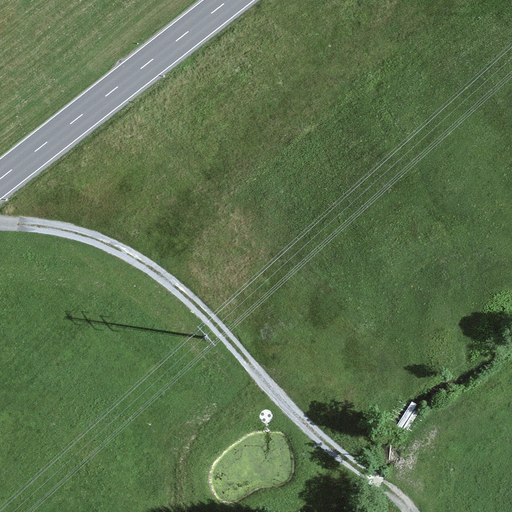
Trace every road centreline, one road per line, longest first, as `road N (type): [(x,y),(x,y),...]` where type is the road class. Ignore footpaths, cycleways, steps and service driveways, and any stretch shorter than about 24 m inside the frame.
road 1 (track): [(412,511),(310,430),(173,283),(126,250),(0,218)]
road 2 (primary): [(232,0),(0,182)]
